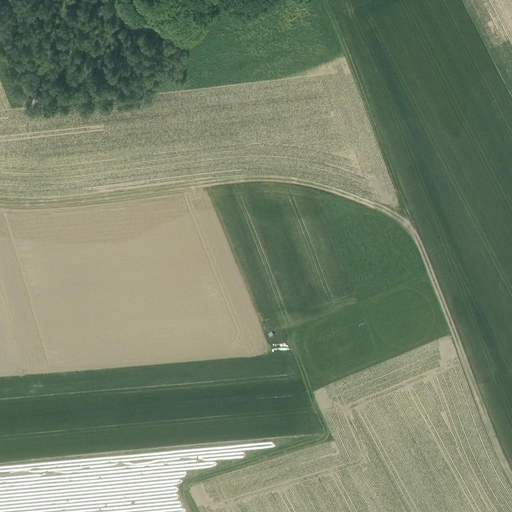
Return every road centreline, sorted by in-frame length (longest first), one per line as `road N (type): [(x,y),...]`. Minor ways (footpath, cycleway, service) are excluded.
road 1 (track): [(511,478),(491,449),(407,210),(266,174),(0,196)]
road 2 (track): [(407,210),(331,0)]
